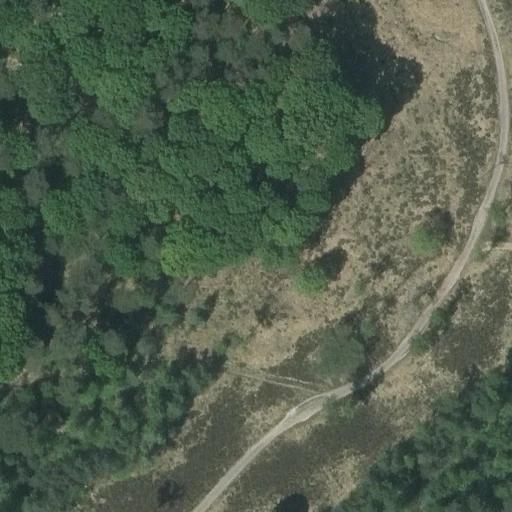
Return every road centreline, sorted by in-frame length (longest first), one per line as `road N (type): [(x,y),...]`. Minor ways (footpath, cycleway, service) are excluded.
road 1 (track): [(22,379),(16,286),(37,49),(30,0)]
road 2 (track): [(22,379),(196,362),(347,391)]
road 3 (track): [(474,243),(502,136),(498,68),(481,0)]
road 4 (track): [(347,391),(398,351),(474,243)]
road 5 (track): [(195,511),(278,429),(347,391)]
